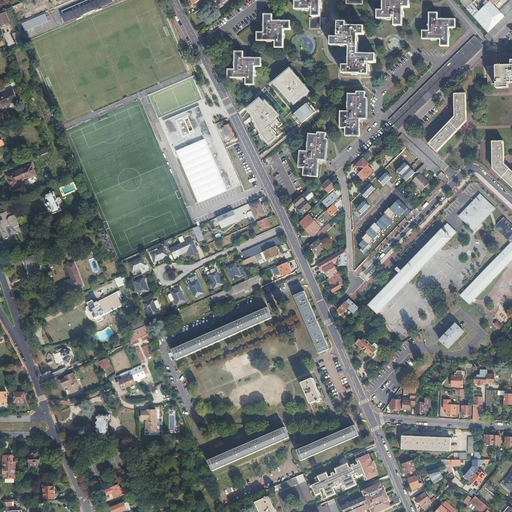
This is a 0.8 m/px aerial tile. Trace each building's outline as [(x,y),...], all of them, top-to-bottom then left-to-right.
[(97,0),(64,14),(62,15),(63,17),(61,18),(63,23),(115,0),(97,0)] [(310,30),(320,30),(320,17),(321,17),(321,0),(301,0),(301,2),(296,2),(296,10),(311,11),(311,8),(313,8),(313,18),(310,18),(310,30)] [(394,26),(403,26),(403,8),(409,8),(409,0),(383,0),(383,12),(378,12),(378,19),(392,19),(392,17),(395,17),(394,26)] [(466,9),(471,4),(473,3),(470,0),(464,0),(461,3),(466,9)] [(487,33),(511,8),(511,0),(495,16),(489,10),(493,5),(494,6),(499,0),(488,0),(490,2),(479,13),(471,4),(466,9),(487,33)] [(511,18),(511,8),(487,33),(484,36),(489,41),(511,18)] [(5,12),(0,14),(0,26),(10,22),(5,12)] [(45,13),(22,23),(26,32),(49,21),(45,13)] [(440,46),(449,46),(449,28),(456,28),(456,20),(443,20),(438,19),(438,13),(429,13),(429,31),(423,31),(423,39),(441,40),(440,46)] [(276,48),(284,48),(285,29),(291,30),(291,22),(273,21),(273,14),(265,14),(265,32),(258,32),(258,40),(276,41),(276,48)] [(343,74),(369,74),(369,63),(376,63),(376,55),(358,55),(358,48),(358,35),(365,35),(365,27),(347,27),(347,23),(339,23),(339,36),(341,36),(341,38),(332,38),(332,45),(350,46),(350,66),(343,66),(343,74)] [(393,126),(479,42),(474,37),(388,121),(393,126)] [(484,47),(479,42),(393,126),(398,131),(484,47)] [(247,85),(255,85),(256,67),(262,67),(262,59),(244,59),(244,52),(236,52),(236,71),(229,71),(229,78),(247,79),(247,85)] [(509,83),(511,82),(511,60),(511,66),(487,66),(488,83),(497,83),(497,87),(509,87),(509,83)] [(294,104),(308,91),(289,68),(273,82),(288,102),(290,100),(294,104)] [(411,69),(398,79),(403,86),(416,75),(411,69)] [(22,99),(17,87),(1,94),(3,99),(0,99),(0,102),(3,109),(7,108),(6,106),(22,99)] [(389,89),(385,93),(390,99),(395,94),(389,89)] [(368,118),(368,99),(368,98),(366,98),(366,92),(357,92),(357,95),(348,95),(348,112),(341,112),(341,128),(347,128),(347,136),(360,137),(360,118),(368,118)] [(429,144),(437,152),(467,120),(466,92),(455,93),(455,116),(429,144)] [(262,103),(258,98),(246,109),(254,117),(262,136),(270,144),(279,137),(272,129),(279,123),(275,119),(278,117),(265,102),(262,103)] [(316,112),(308,103),(295,114),(302,123),(316,112)] [(197,204),(227,192),(193,110),(163,122),(197,204)] [(211,124),(218,121),(216,115),(208,118),(211,124)] [(200,129),(208,126),(205,119),(197,123),(200,129)] [(231,140),(235,139),(228,125),(225,127),(231,140)] [(304,176),(318,177),(320,160),(327,160),(328,139),(326,139),(327,133),(318,132),(318,135),(309,134),(308,150),(300,150),(299,168),(304,168),(304,176)] [(424,163),(436,175),(441,170),(402,134),(398,139),(406,147),(424,163)] [(217,152),(224,148),(221,140),(218,141),(217,138),(211,140),(215,148),(217,152)] [(511,187),(511,170),(504,163),(504,140),(492,141),(493,169),(511,187)] [(367,165),(369,164),(363,158),(355,167),(360,172),(367,165)] [(407,163),(398,172),(408,182),(417,173),(407,163)] [(360,172),(358,174),(364,180),(373,171),(367,165),(360,172)] [(28,166),(3,177),(10,192),(20,188),(18,183),(33,177),(28,166)] [(389,172),(380,181),(386,187),(395,178),(389,172)] [(442,180),(446,175),(442,172),(438,176),(442,180)] [(422,192),(432,184),(421,173),(412,181),(422,192)] [(330,178),(322,185),(330,194),(338,187),(330,178)] [(372,184),(362,193),(361,193),(367,198),(376,189),(372,184)] [(308,197),(313,192),(309,187),(304,192),(306,195),(308,197)] [(341,194),(337,189),(323,201),(327,207),(341,194)] [(374,191),(369,199),(373,201),(377,194),(374,191)] [(61,211),(53,192),(45,196),(47,202),(46,203),(48,209),(50,208),(53,215),(61,211)] [(490,214),(492,211),(495,209),(481,195),(459,218),(474,231),(490,214)] [(302,214),(311,207),(305,200),(296,208),(296,210),(300,214),(302,214)] [(360,241),(357,243),(366,251),(408,209),(399,200),(374,226),(370,231),(366,235),(363,238),(360,241)] [(366,201),(358,209),(363,214),(371,206),(366,201)] [(256,219),(266,215),(263,209),(264,208),(262,204),(261,205),(260,202),(250,207),(256,219)] [(336,211),(332,206),(326,210),(331,216),(336,211)] [(19,225),(14,215),(12,211),(7,212),(7,211),(0,214),(3,220),(0,221),(1,223),(0,225),(0,224),(0,230),(4,239),(6,239),(9,238),(8,238),(10,237),(7,228),(10,226),(13,228),(15,231),(22,234),(19,225)] [(238,221),(233,211),(217,218),(222,228),(238,221)] [(497,225),(492,211),(490,214),(494,228),(505,238),(511,244),(462,296),(470,304),(511,261),(511,225),(504,218),(497,225)] [(300,222),(306,229),(316,219),(315,218),(313,219),(309,214),(300,222)] [(270,226),(267,218),(258,222),(261,230),(270,226)] [(316,219),(306,229),(311,235),(320,227),(316,222),(318,221),(316,219)] [(331,226),(329,223),(317,234),(319,237),(331,226)] [(456,234),(447,225),(368,308),(378,317),(456,234)] [(250,235),(248,231),(241,234),(243,239),(250,235)] [(275,246),(282,243),(279,236),(242,252),(245,260),(254,256),(260,253),(275,246)] [(192,239),(185,242),(181,244),(174,247),(178,255),(186,251),(188,256),(197,252),(192,239)] [(310,246),(315,254),(323,249),(320,244),(322,243),(318,239),(315,241),(316,242),(310,246)] [(260,253),(263,259),(266,258),(267,260),(279,255),(275,246),(260,253)] [(155,262),(168,257),(164,248),(151,254),(155,262)] [(342,271),(347,269),(346,248),(337,253),(337,266),(343,265),(344,268),(339,268),(336,270),(333,263),(332,264),(329,258),(321,263),(318,264),(320,270),(323,269),(328,276),(330,278),(336,274),(342,271)] [(329,258),(337,253),(335,250),(319,259),(321,263),(329,258)] [(254,256),(257,262),(263,259),(260,253),(254,256)] [(41,270),(36,255),(26,259),(30,271),(31,270),(32,273),(41,270)] [(241,262),(243,265),(252,261),(253,264),(257,262),(254,256),(245,260),(241,262)] [(133,272),(146,266),(142,258),(129,263),(133,272)] [(291,272),(287,262),(271,269),(274,276),(280,273),(282,276),(291,272)] [(241,276),(235,264),(227,267),(232,280),(241,276)] [(214,288),(223,284),(217,272),(213,274),(211,274),(209,275),(214,288)] [(342,284),(336,274),(330,278),(328,279),(334,289),(342,284)] [(118,287),(127,283),(123,275),(115,279),(118,287)] [(83,286),(79,276),(68,280),(68,281),(56,286),(59,297),(62,303),(69,300),(68,297),(66,293),(83,286)] [(195,297),(203,293),(198,280),(196,276),(190,279),(192,283),(189,284),(195,297)] [(211,296),(214,303),(257,284),(254,277),(249,279),(211,296)] [(143,278),(134,282),(140,294),(148,290),(143,278)] [(177,305),(185,301),(180,288),(171,292),(172,294),(173,297),(177,305)] [(319,353),(329,349),(326,341),(327,340),(325,337),(324,338),(317,322),(319,321),(317,318),(316,319),(309,302),(310,302),(309,299),(308,300),(304,291),(294,296),(319,353)] [(117,309),(111,296),(95,303),(95,305),(92,299),(87,302),(89,307),(93,318),(95,317),(97,322),(102,320),(100,316),(102,316),(117,309)] [(349,299),(337,310),(342,314),(348,308),(353,313),(359,308),(355,304),(350,300),(349,299)] [(150,317),(159,313),(156,309),(155,305),(153,301),(144,304),(150,317)] [(177,360),(271,318),(267,308),(258,312),(258,310),(255,312),(256,313),(240,320),(239,319),(236,320),(237,322),(220,329),(220,327),(217,329),(218,330),(202,337),(201,336),(198,337),(199,338),(183,346),(182,344),(179,346),(180,347),(173,350),(177,360)] [(35,322),(33,316),(23,320),(25,326),(33,324),(35,322)] [(500,330),(503,326),(498,321),(494,324),(500,330)] [(449,349),(465,332),(457,324),(441,341),(449,349)] [(128,334),(133,346),(139,343),(138,341),(149,336),(145,326),(135,330),(128,334)] [(356,344),(362,349),(368,342),(364,338),(363,340),(361,341),(360,340),(359,339),(356,344)] [(362,349),(370,356),(377,349),(376,349),(379,345),(376,342),(372,346),(368,342),(362,349)] [(147,359),(154,356),(149,345),(142,348),(147,359)] [(70,363),(72,357),(70,351),(64,349),(59,350),(61,353),(57,354),(62,364),(59,365),(56,365),(52,355),(49,354),(47,359),(48,362),(47,363),(48,366),(49,366),(51,369),(55,370),(56,368),(59,368),(59,369),(55,370),(51,372),(53,376),(67,370),(65,366),(70,363)] [(111,367),(107,359),(100,362),(104,370),(111,367)] [(234,361),(225,364),(228,370),(236,367),(234,361)] [(136,384),(141,382),(141,380),(146,378),(142,367),(121,376),(124,381),(120,383),(124,390),(136,385),(136,384)] [(483,383),(487,383),(494,384),(495,375),(487,375),(488,371),(481,370),(480,374),(477,374),(477,376),(475,376),(474,383),(478,383),(478,385),(483,385),(483,383)] [(83,392),(78,379),(77,379),(74,374),(66,377),(67,378),(62,381),(65,388),(69,386),(70,386),(71,389),(70,390),(73,396),(83,392)] [(462,387),(463,376),(453,376),(452,387),(462,387)] [(311,403),(322,399),(313,379),(303,383),(311,403)] [(24,393),(12,393),(12,397),(15,397),(15,402),(24,402),(24,397),(24,393)] [(474,396),(473,420),(479,420),(479,405),(482,405),(483,397),(474,396)] [(390,406),(390,409),(401,410),(402,399),(397,399),(397,400),(393,400),(390,403),(390,406)] [(456,413),(459,413),(460,405),(451,405),(452,401),(444,401),(443,410),(447,410),(446,414),(456,415),(456,413)] [(425,413),(425,403),(417,403),(416,412),(425,413)] [(462,415),(470,415),(471,406),(462,406),(462,415)] [(157,416),(156,411),(149,411),(149,412),(144,412),(144,420),(147,420),(149,420),(149,423),(147,423),(147,431),(158,430),(158,416),(157,416)] [(109,433),(109,420),(111,420),(111,415),(98,415),(98,420),(97,420),(97,432),(98,432),(98,441),(111,441),(111,433),(109,433)] [(302,460),(359,435),(354,426),(347,429),(346,428),(343,429),(343,430),(327,437),(327,436),(324,437),(325,439),(308,446),(308,445),(305,446),(305,447),(297,450),(302,460)] [(213,471),(289,438),(285,428),(277,431),(276,430),(273,431),(274,433),(258,440),(257,438),(254,440),(255,441),(239,448),(238,447),(235,448),(236,449),(219,456),(219,455),(216,456),(217,458),(208,461),(213,471)] [(450,451),(450,438),(402,436),(401,449),(450,451)] [(493,445),(493,436),(484,436),(484,441),(486,441),(486,444),(493,445)] [(314,474),(308,476),(316,493),(319,492),(321,496),(334,491),(332,487),(340,483),(342,488),(358,481),(356,477),(364,474),(366,479),(381,473),(369,445),(355,451),(357,456),(350,459),(348,455),(332,462),(334,466),(325,470),(323,466),(312,470),(314,474)] [(40,462),(40,456),(38,456),(38,452),(31,452),(31,454),(30,454),(29,467),(38,468),(38,463),(40,462)] [(402,464),(406,473),(414,470),(414,468),(415,468),(412,460),(402,464)] [(478,460),(473,460),(472,460),(474,464),(465,475),(469,479),(476,471),(478,467),(480,465),(478,460)] [(16,478),(16,465),(14,465),(14,462),(4,462),(4,478),(16,478)] [(442,469),(430,472),(432,478),(435,484),(445,478),(442,469)] [(476,471),(469,479),(477,485),(484,477),(478,473),(476,471)] [(302,474),(273,487),(276,494),(299,484),(308,504),(314,501),(306,482),(303,476),(302,474)] [(417,477),(415,478),(409,480),(413,490),(420,487),(417,477)] [(452,481),(460,487),(462,483),(455,478),(452,481)] [(394,503),(384,481),(337,501),(341,511),(390,511),(396,510),(394,503)] [(489,485),(486,482),(475,496),(478,498),(489,485)] [(45,490),(45,499),(55,499),(55,498),(57,498),(56,494),(55,494),(54,487),(50,487),(50,485),(43,486),(44,490),(45,490)] [(125,492),(124,489),(120,490),(120,489),(121,488),(120,485),(106,491),(108,496),(113,493),(114,498),(125,493),(125,492)] [(425,511),(432,503),(425,493),(416,499),(425,511)] [(475,496),(474,497),(464,509),(467,511),(479,511),(480,511),(481,511),(484,511),(487,510),(489,507),(478,498),(475,496)] [(260,511),(275,511),(269,497),(256,503),(260,511)] [(435,511),(449,511),(447,510),(450,506),(444,501),(435,511)] [(128,511),(124,503),(111,508),(113,511),(128,511)]
